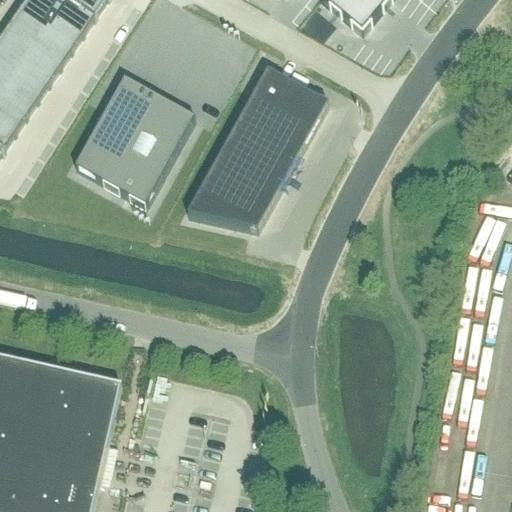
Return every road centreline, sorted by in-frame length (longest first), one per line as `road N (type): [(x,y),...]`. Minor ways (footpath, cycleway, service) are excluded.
road 1 (unclassified): [(299,362),(0,294)]
road 2 (unclassified): [(299,362),(313,284),(403,108)]
road 3 (unclassified): [(207,0),(403,108)]
road 4 (unclassified): [(335,511),(306,423),(299,362)]
road 5 (unclassified): [(403,108),(482,0)]
